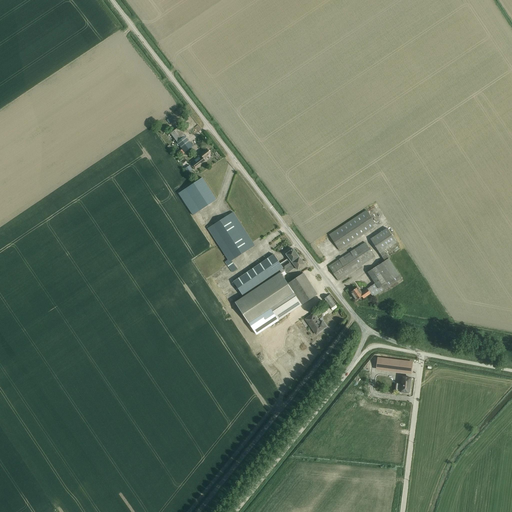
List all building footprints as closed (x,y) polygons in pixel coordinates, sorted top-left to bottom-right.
[(178,128),(171,134),(177,142),(182,149),(180,151),(183,155),(185,153),(193,146),(185,136),(178,128)] [(193,165),(191,166),(194,169),(196,168),(205,161),(204,159),(211,154),(207,149),(198,156),(199,157),(191,163),(193,165)] [(202,178),(185,189),(178,193),(193,215),(200,211),(217,200),(202,178)] [(366,210),(329,235),(339,251),(377,226),(366,210)] [(233,212),(208,229),(228,260),(225,262),(232,273),(237,269),(232,261),(255,246),(233,212)] [(357,288),(351,292),(356,301),(358,300),(360,298),(362,297),(363,299),(370,294),(373,297),(384,289),(385,290),(402,279),(389,258),(390,258),(389,257),(387,254),(386,255),(384,251),(397,243),(387,228),(370,239),(385,261),(367,272),(375,284),(369,288),(368,288),(362,292),(358,287),(357,287),(357,288)] [(362,244),(329,267),(338,281),(375,257),(365,242),(362,244)] [(290,264),(299,257),(293,249),(286,254),(288,258),(280,264),(274,254),(233,282),(236,286),(243,296),(270,277),(279,271),(283,268),(284,270),(291,266),(290,264)] [(284,270),(283,268),(280,270),(284,276),(296,268),(298,270),(305,265),(299,257),(290,264),(291,266),(284,270)] [(294,294),(288,284),(280,273),(235,303),(256,335),(270,326),(270,327),(279,321),(271,309),(294,294)] [(288,284),(294,294),(302,305),(318,294),(304,273),(301,275),(288,284)] [(271,309),(279,321),(302,305),(294,294),(271,309)] [(331,309),(336,305),(338,303),(331,294),(324,299),(331,309)] [(313,314),(305,319),(316,335),(327,327),(323,323),(322,324),(321,322),(319,323),(313,314)] [(377,357),(376,370),(411,374),(413,361),(377,357)] [(397,383),(396,391),(400,391),(400,393),(410,394),(412,377),(402,376),(401,383),(397,383)]
